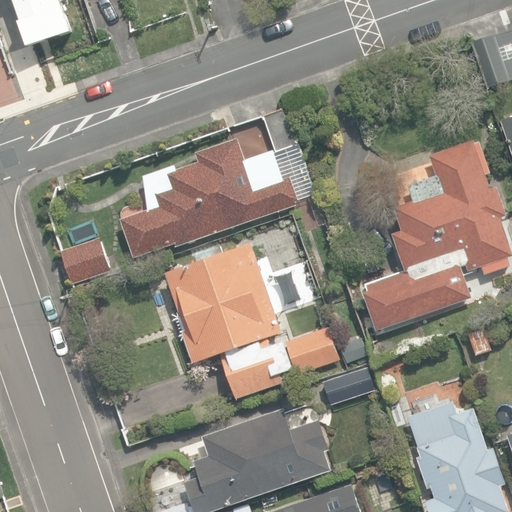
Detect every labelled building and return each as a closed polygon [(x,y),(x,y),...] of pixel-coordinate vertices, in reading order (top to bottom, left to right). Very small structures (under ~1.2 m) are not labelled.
[(472,42),(484,77),(503,70),(491,35),(472,42)] [(121,219),(134,258),(173,246),(174,250),(200,242),(198,237),(208,234),(209,236),(302,205),(292,176),(285,179),(277,153),(296,145),(282,108),(264,116),(274,149),(246,158),(238,140),(196,153),(198,162),(176,169),(175,166),(144,177),(149,210),(121,219)] [(511,117),(501,121),(511,154),(511,117)] [(365,294),(377,330),(388,326),(472,297),(462,266),(467,264),(469,271),(483,266),(486,274),(510,265),(507,256),(511,254),(511,249),(501,217),(508,215),(497,183),(491,186),(487,174),(491,172),(483,146),(478,148),(475,139),(430,155),(437,175),(409,185),(414,200),(395,206),(403,230),(394,233),(407,272),(387,278),(368,285),(370,291),(365,294)] [(72,286),(111,272),(99,237),(60,251),(72,286)] [(168,274),(186,328),(182,330),(192,364),(222,356),(237,398),(302,379),(299,373),(341,359),(330,327),(285,342),(277,336),(283,331),(253,243),(224,253),(221,245),(195,253),(199,263),(168,274)] [(469,332),(476,355),(492,349),(484,327),(469,332)] [(326,381),(333,405),(374,392),(367,368),(326,381)] [(509,511),(500,484),(506,482),(495,448),(489,450),(475,407),(457,412),(453,401),(408,415),(421,455),(417,457),(427,487),(432,486),(435,497),(427,499),(430,511),(509,511)] [(212,511),(333,470),(326,452),(333,449),(322,419),(293,429),(286,408),(204,437),(210,456),(196,461),(201,477),(187,482),(194,501),(161,511),(212,511)] [(364,511),(354,483),(274,511),(364,511)]
